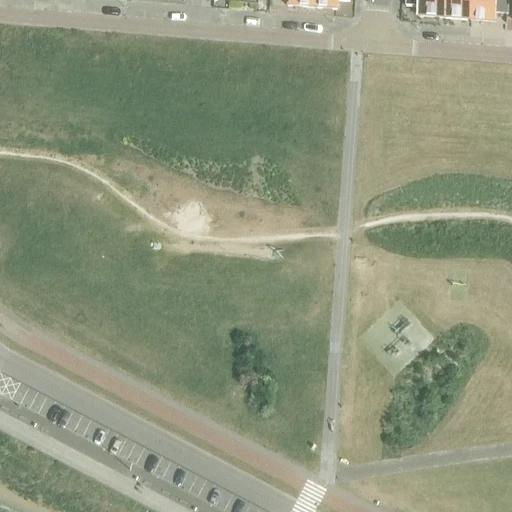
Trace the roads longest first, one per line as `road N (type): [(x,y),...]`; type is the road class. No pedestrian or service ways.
road 1 (residential): [(373,44),(0,14)]
road 2 (unclassified): [(296,511),(0,357)]
road 3 (residential): [(511,56),(373,44)]
